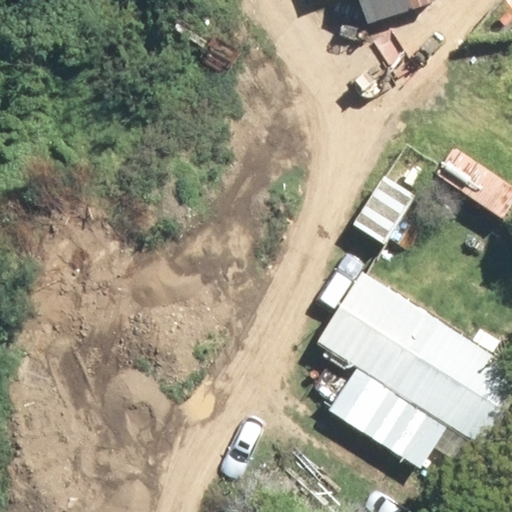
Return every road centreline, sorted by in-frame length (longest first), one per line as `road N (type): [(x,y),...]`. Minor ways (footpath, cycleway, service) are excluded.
road 1 (track): [(487,0),(410,54),(331,164),(171,511)]
road 2 (track): [(371,103),(273,0)]
